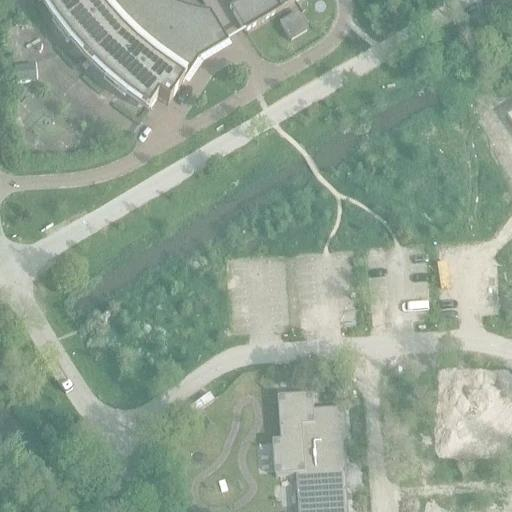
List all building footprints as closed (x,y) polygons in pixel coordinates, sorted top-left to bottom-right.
[(209,13),(205,12),(187,8),(170,2),(166,0),(45,0),(47,2),(63,27),(81,49),(102,70),(124,89),(147,107),(151,109),(157,99),(168,106),(198,60),(228,43),(209,13)] [(233,0),(236,3),(229,8),(244,33),(299,0),(233,0)] [(34,67),(10,69),(12,84),(35,82),(34,67)] [(209,394),(189,409),(193,416),(214,401),(209,394)] [(281,443),(273,444),(276,479),(296,477),(298,511),(348,511),(349,511),(343,440),(347,440),(345,410),(315,412),(313,398),(307,398),(278,400),(281,443)] [(406,415),(387,417),(388,439),(408,438),(406,415)] [(431,438),(410,439),(411,459),(432,458),(431,438)]
